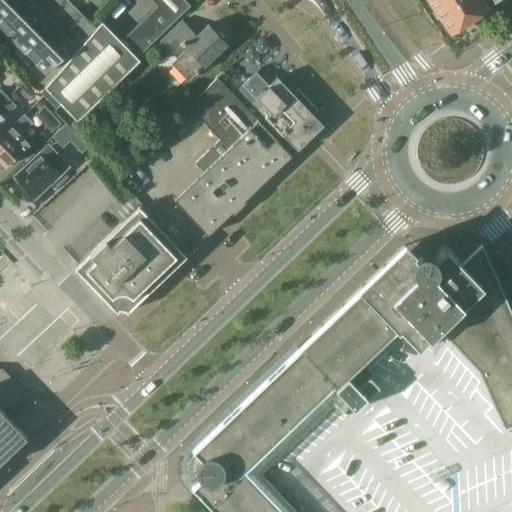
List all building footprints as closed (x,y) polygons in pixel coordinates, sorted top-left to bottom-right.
[(69,49),(20,0),(0,0),(0,26),(45,72),(69,49)] [(45,87),(40,91),(56,108),(61,103),(77,120),(138,60),(135,57),(189,5),(184,0),(150,0),(156,5),(119,41),(101,22),(95,28),(44,86),(45,87)] [(80,42),(94,27),(67,0),(55,0),(76,21),(68,30),(80,42)] [(429,0),(451,32),(487,8),(486,7),(481,0),(429,0)] [(182,21),(160,41),(171,52),(172,51),(178,58),(172,63),(187,79),(195,72),(195,73),(198,70),(197,70),(203,65),(203,66),(226,44),(208,24),(196,36),(182,21)] [(259,68),(238,89),(251,102),(265,117),(280,133),(275,139),(291,155),(297,150),(318,129),(323,125),(312,114),(317,110),(296,88),(292,93),(277,77),(272,81),(259,68)] [(216,77),(165,132),(173,140),(198,117),(219,139),(214,143),(214,150),(207,151),(194,164),(202,172),(174,199),(207,235),(226,218),(231,212),(233,214),(233,213),(245,202),(244,200),(248,196),(291,155),(275,139),(216,77)] [(13,92),(8,97),(15,105),(21,100),(13,92)] [(0,137),(12,126),(0,114),(3,111),(6,114),(15,105),(8,97),(0,104),(0,137)] [(45,104),(35,113),(51,132),(61,123),(45,104)] [(24,115),(12,126),(0,137),(0,163),(1,165),(3,163),(5,166),(29,144),(16,131),(19,128),(22,131),(32,122),(24,115)] [(66,124),(53,136),(63,147),(70,141),(82,152),(87,147),(66,124)] [(47,147),(40,153),(16,176),(24,185),(24,188),(29,193),(32,194),(33,196),(65,166),(47,147)] [(81,159),(74,165),(80,171),(87,165),(81,159)] [(127,312),(186,255),(139,206),(74,268),(116,312),(119,309),(124,309),(127,312)] [(511,511),(511,311),(481,240),(460,260),(445,244),(434,255),(431,253),(428,251),(425,251),(421,251),(418,252),(415,254),(404,242),(297,345),(276,366),(276,367),(193,447),(200,455),(197,458),(195,462),(195,465),(195,469),(197,472),(200,476),(192,484),(218,511),(511,511)] [(26,437),(0,410),(0,409),(0,467),(1,467),(1,461),(26,437)]
